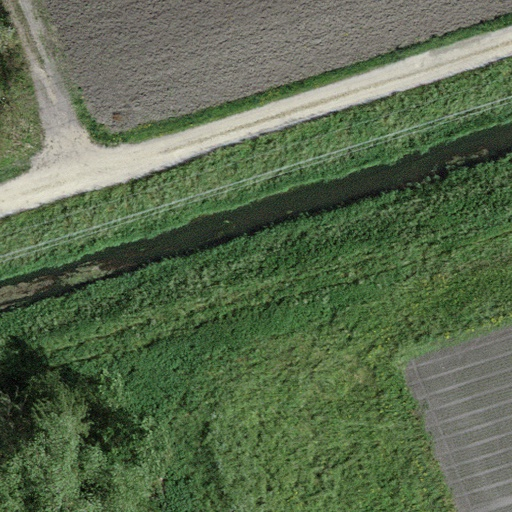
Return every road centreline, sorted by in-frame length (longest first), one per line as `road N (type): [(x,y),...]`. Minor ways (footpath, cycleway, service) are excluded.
road 1 (track): [(511,38),(75,173)]
road 2 (track): [(75,173),(12,0)]
